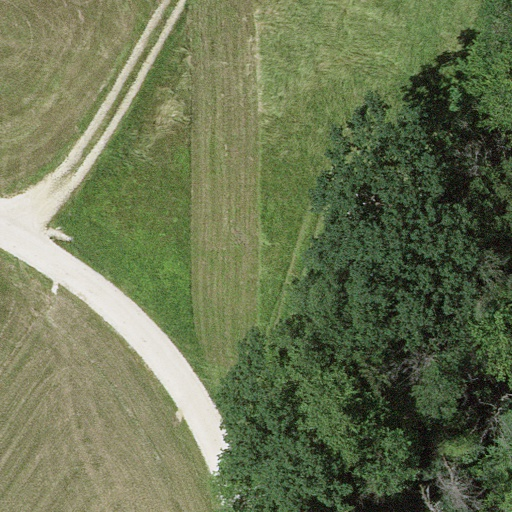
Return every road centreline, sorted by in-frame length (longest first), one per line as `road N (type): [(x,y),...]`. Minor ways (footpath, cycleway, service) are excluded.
road 1 (track): [(256,511),(257,500),(158,338),(25,234),(0,225)]
road 2 (track): [(25,234),(166,0)]
